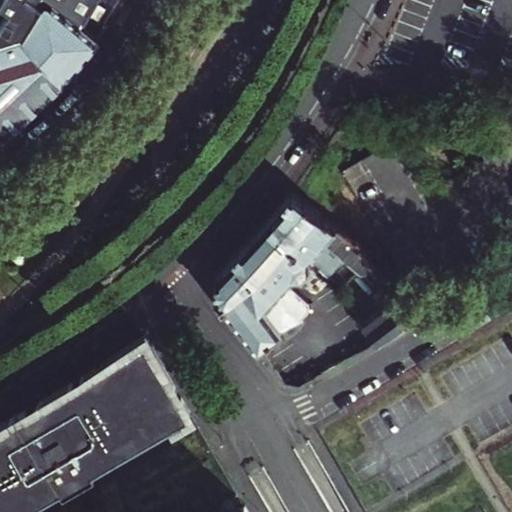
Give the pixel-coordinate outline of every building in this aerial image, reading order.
[(0,127),(4,133),(6,135),(68,76),(87,54),(100,38),(82,24),(97,0),(1,0),(0,2),(0,5),(9,12),(0,27),(0,127)] [(361,248),(292,189),(267,219),(316,261),(321,266),(328,276),(331,273),(341,275),(352,263),(347,253),(348,252),(353,257),(362,274),(378,277),(361,248)] [(314,270),(316,261),(267,219),(245,243),(232,256),(254,276),(262,280),(298,312),(301,298),(290,287),(295,281),(297,282),(298,281),(306,279),(306,280),(315,270),(314,270)] [(217,296),(258,349),(298,312),(262,280),(254,276),(232,256),(218,270),(217,296)] [(365,322),(378,340),(406,324),(389,296),(379,301),(378,306),(382,312),(365,322)] [(110,358),(0,421),(0,511),(61,478),(64,483),(96,465),(94,461),(190,406),(147,331),(110,358)] [(250,511),(245,503),(229,511),(250,511)]
